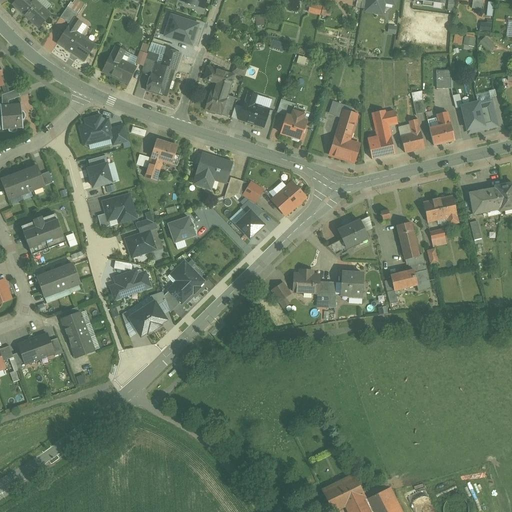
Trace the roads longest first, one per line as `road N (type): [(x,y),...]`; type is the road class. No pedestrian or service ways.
road 1 (tertiary): [(336,184),(129,391)]
road 2 (residential): [(260,511),(213,450),(129,391)]
road 3 (tertiary): [(511,146),(336,184)]
road 4 (tertiary): [(336,184),(178,128)]
road 5 (tertiary): [(129,391),(0,487)]
road 6 (residential): [(52,134),(69,159),(100,275)]
road 7 (unclassified): [(178,128),(216,0)]
road 8 (residential): [(0,229),(28,307),(18,325),(0,332)]
